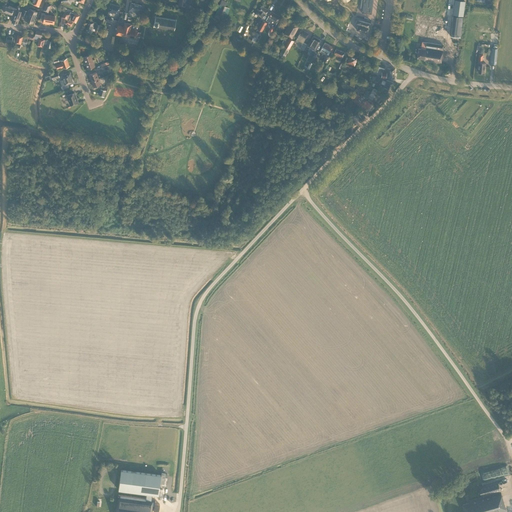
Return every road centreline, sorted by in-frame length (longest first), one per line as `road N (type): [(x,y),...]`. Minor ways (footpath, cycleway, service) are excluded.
road 1 (unclassified): [(301,189),(199,300),(176,511)]
road 2 (unclassified): [(507,439),(405,304),(301,189)]
road 3 (unclassified): [(301,189),(415,71)]
road 4 (tertiary): [(415,71),(350,44),(297,0)]
